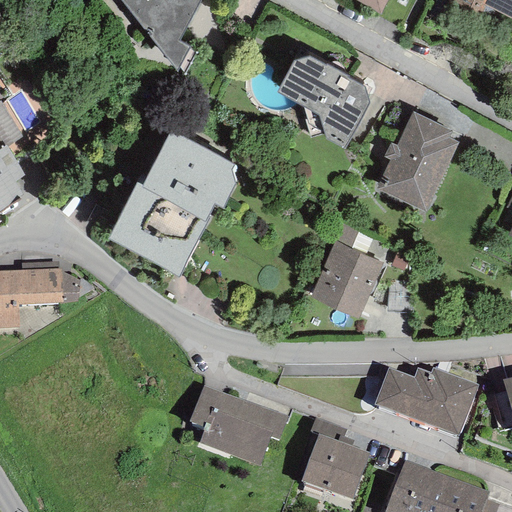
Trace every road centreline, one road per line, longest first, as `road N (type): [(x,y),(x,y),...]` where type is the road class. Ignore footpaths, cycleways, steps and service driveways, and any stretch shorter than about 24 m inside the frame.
road 1 (residential): [(189,335),(222,374),(511,484)]
road 2 (residential): [(511,342),(282,351),(189,335)]
road 3 (residential): [(511,122),(292,0)]
road 4 (residential): [(189,335),(77,249),(37,239),(0,252)]
